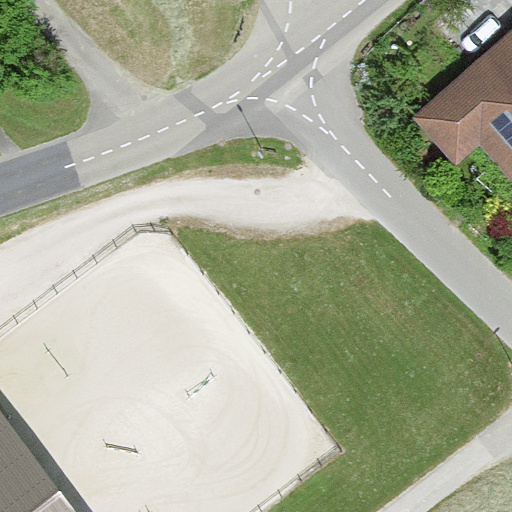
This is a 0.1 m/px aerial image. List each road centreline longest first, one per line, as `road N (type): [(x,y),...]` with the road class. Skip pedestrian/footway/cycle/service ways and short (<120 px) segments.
road 1 (tertiary): [(284,76),(323,127),(511,305)]
road 2 (tertiary): [(284,76),(0,184)]
road 3 (unclassified): [(511,425),(400,511)]
